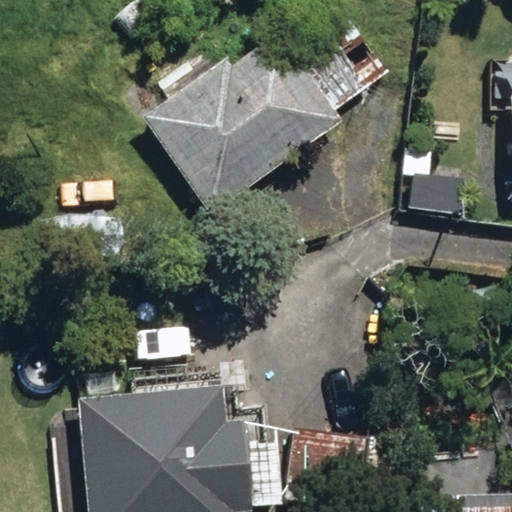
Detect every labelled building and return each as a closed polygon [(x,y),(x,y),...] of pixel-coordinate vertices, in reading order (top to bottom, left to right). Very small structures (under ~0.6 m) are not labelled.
[(234,0),(243,12),(261,0),(234,0)] [(139,129),(208,225),(338,131),(330,120),(384,81),(334,12),(280,51),(273,42),(227,76),(223,68),(139,129)] [(367,152),(400,154),(402,101),(370,99),(367,152)] [(405,215),(456,221),(459,189),(408,182),(405,215)] [(38,232),(39,271),(121,271),(120,231),(38,232)] [(78,406),(84,511),(276,511),(271,443),(239,446),(238,432),(225,432),(223,398),(78,406)] [(280,511),(283,511),(356,511),(366,446),(290,436),(280,511)] [(362,511),(394,511),(397,491),(366,488),(362,511)]
